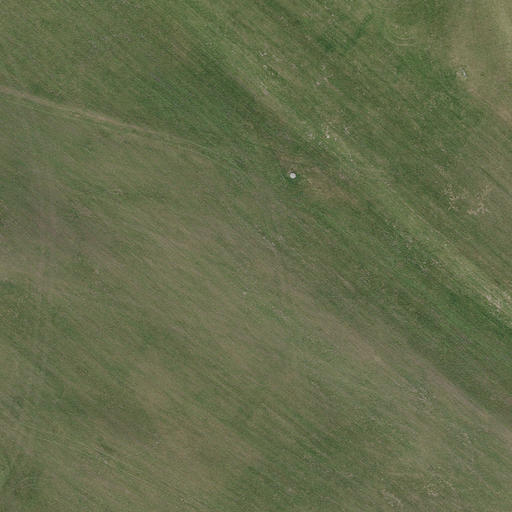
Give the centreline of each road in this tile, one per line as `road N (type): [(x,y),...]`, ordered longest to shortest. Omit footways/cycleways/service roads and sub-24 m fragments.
road 1 (track): [(0,93),(234,154),(411,179)]
road 2 (track): [(234,154),(277,197),(331,510)]
